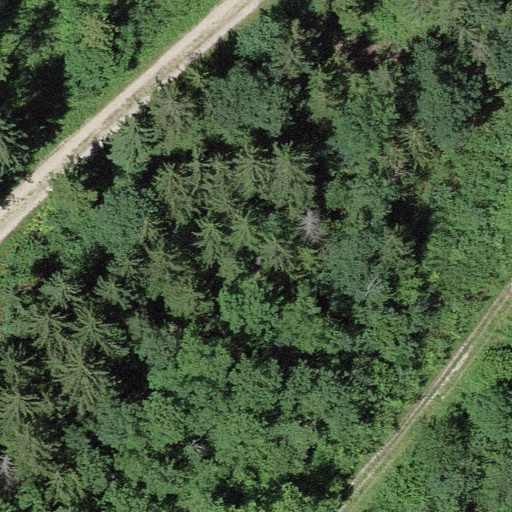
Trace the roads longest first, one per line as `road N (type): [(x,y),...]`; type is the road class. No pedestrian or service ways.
road 1 (track): [(0,243),(253,0)]
road 2 (track): [(511,384),(420,511)]
